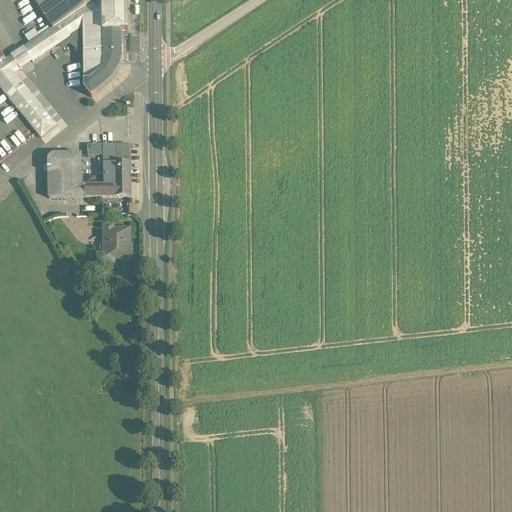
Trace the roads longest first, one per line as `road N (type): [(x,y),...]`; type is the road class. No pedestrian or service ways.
road 1 (tertiary): [(160,511),(155,69)]
road 2 (track): [(158,406),(511,367)]
road 3 (residential): [(0,188),(155,69)]
road 4 (unclassified): [(261,0),(155,69)]
road 5 (track): [(317,388),(319,511)]
